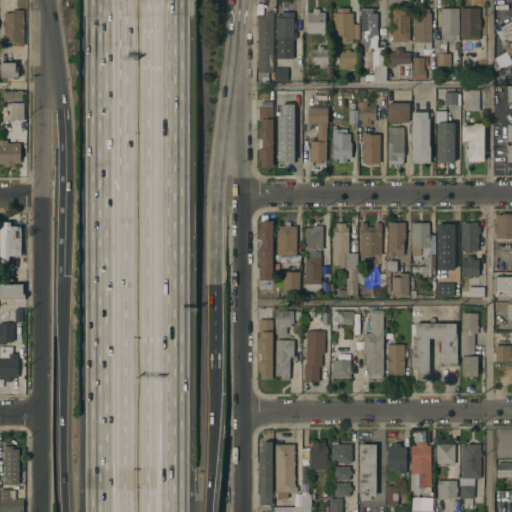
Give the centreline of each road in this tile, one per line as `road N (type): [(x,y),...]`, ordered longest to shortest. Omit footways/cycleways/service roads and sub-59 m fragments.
road 1 (motorway): [(125,0),(123,511)]
road 2 (motorway): [(173,511),(174,0)]
road 3 (motorway): [(98,0),(98,511)]
road 4 (motorway): [(147,511),(147,0)]
road 5 (tertiary): [(46,38),(38,511)]
road 6 (tertiary): [(244,511),(239,55)]
road 7 (motorway): [(214,375),(214,184),(239,55)]
road 8 (residential): [(511,414),(244,413)]
road 9 (residential): [(511,199),(246,198)]
road 10 (motorway): [(46,38),(67,191),(65,276)]
road 11 (motorway): [(65,276),(63,511)]
road 12 (motorway): [(147,399),(174,181)]
road 13 (motorway): [(205,511),(214,375)]
